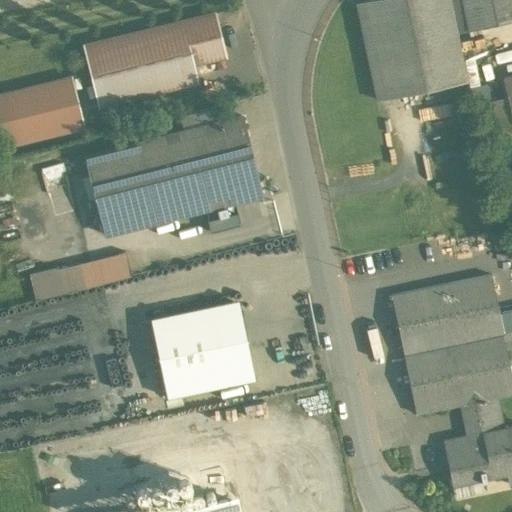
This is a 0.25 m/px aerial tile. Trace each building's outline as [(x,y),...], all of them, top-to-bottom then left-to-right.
[(369,0),(356,3),(376,99),(395,95),(396,95),(456,82),(467,79),(450,0),(369,0)] [(504,0),(462,0),(465,9),(505,1),(504,0)] [(215,13),(84,45),(99,104),(197,80),(193,63),(225,55),(215,13)] [(71,77),(0,94),(0,127),(4,144),(83,124),(71,77)] [(241,115),(85,155),(86,155),(105,233),(261,193),(241,115)] [(125,253),(31,274),(35,296),(130,275),(125,253)] [(491,274),(391,295),(416,413),(463,403),(496,396),(511,392),(511,374),(503,332),(491,274)] [(238,301),(149,317),(164,396),(253,380),(238,301)] [(511,330),(503,332),(511,374),(511,330)] [(496,396),(463,403),(470,435),(445,440),(453,481),(455,481),(454,477),(479,471),(481,481),(486,480),(485,477),(508,472),(510,484),(511,483),(511,425),(503,428),(496,396)] [(200,470),(134,484),(138,504),(99,511),(157,511),(207,502),(204,487),(208,490),(212,490),(217,490),(221,487),(223,483),(224,479),(223,474),(220,470),(217,468),(212,467),(208,468),(204,471),(201,475),(200,470)] [(157,511),(233,511),(231,497),(207,502),(157,511)]
